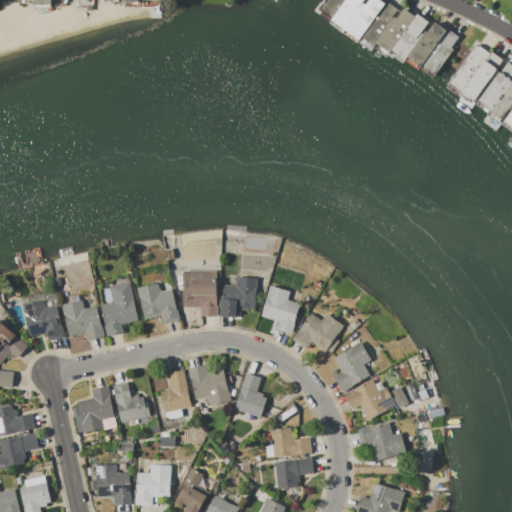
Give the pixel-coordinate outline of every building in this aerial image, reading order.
[(317,8),(322,0),(345,0),(332,19),(317,8)] [(379,0),(345,0),(332,19),(359,38),(360,37),(384,3),(379,0)] [(384,3),(386,1),(401,12),(377,44),(375,43),(373,46),(360,37),(384,3)] [(401,12),(377,44),(389,53),(391,50),(415,17),(403,9),(401,12)] [(391,50),(415,17),(417,14),(428,22),(420,32),(421,33),(403,59),(391,50)] [(421,33),(403,59),(418,69),(421,65),(445,31),(433,22),(426,32),(423,30),(421,33)] [(421,65),(445,31),(447,28),(459,37),(451,48),(453,50),(435,75),(421,65)] [(447,83),(474,45),(477,47),(478,45),(490,53),(485,60),(461,93),(447,83)] [(485,60),(461,93),(475,102),(476,101),(498,70),(485,60)] [(476,101),(498,70),(511,80),(490,111),(476,101)] [(511,80),(490,111),(502,119),(511,105),(511,80)] [(511,126),(502,119),(511,105),(511,126)] [(183,270),(214,271),(214,279),(217,279),(216,316),(199,316),(199,307),(183,307),(183,270)] [(223,285),(235,286),(236,276),(256,278),(253,310),(236,308),(236,317),(220,316),(221,305),(218,304),(218,295),(222,295),(223,285)] [(129,280),(138,320),(121,324),(123,333),(106,336),(99,304),(112,301),(109,285),(129,280)] [(136,287),(157,283),(158,291),(171,288),(178,320),(162,324),(160,315),(143,319),(136,287)] [(268,284),(289,291),(287,299),(300,303),(291,334),(274,329),(276,321),(260,316),(265,301),(263,301),(268,284)] [(22,304),(54,297),(63,337),(47,340),(45,332),(29,335),(22,304)] [(61,304),(81,299),(83,308),(97,305),(104,337),(88,340),(86,331),(67,335),(61,304)] [(326,313),(343,325),(324,351),(310,341),(305,349),(291,338),(297,329),(298,330),(311,313),(321,320),(326,313)] [(0,321),(27,346),(15,358),(9,352),(0,361),(0,321)] [(332,358),(359,342),(370,360),(363,364),(370,376),(342,392),(334,377),(341,373),(332,358)] [(186,368),(204,365),(206,372),(223,368),(230,401),(209,405),(207,397),(193,400),(186,368)] [(183,369),(191,406),(163,412),(159,392),(163,391),(163,389),(170,388),(167,372),(183,369)] [(0,370),(13,372),(11,388),(0,386),(0,370)] [(234,408),(239,391),(238,391),(242,379),(243,379),(246,372),(261,377),(256,391),(262,393),(262,396),(266,398),(260,416),(234,408)] [(343,394),(371,379),(377,391),(385,386),(395,404),(366,420),(359,407),(352,411),(343,394)] [(149,415),(120,421),(112,385),(127,382),(130,397),(137,395),(138,398),(143,397),(144,402),(146,401),(149,415)] [(107,385),(114,417),(101,419),(103,428),(82,433),(76,401),(93,398),(91,389),(107,385)] [(399,386),(407,403),(398,408),(389,391),(399,386)] [(0,408),(11,406),(12,410),(15,409),(17,417),(32,414),(35,429),(0,436),(0,408)] [(357,429),(388,422),(391,434),(399,432),(404,454),(373,460),(369,443),(360,445),(357,429)] [(270,429),(290,428),(290,439),(309,438),(310,453),(265,457),(264,445),(269,445),(269,440),(271,440),(270,429)] [(0,451),(0,440),(35,433),(38,448),(24,451),(25,459),(11,462),(13,467),(0,469),(0,456),(1,456),(0,451)] [(274,462),(296,460),(296,459),(312,457),(313,473),(299,474),(299,482),(297,483),(297,487),(276,489),(274,462)] [(149,464),(170,465),(169,497),(151,496),(151,505),(134,505),(134,494),(135,494),(136,473),(149,473),(149,464)] [(94,465),(116,465),(116,472),(128,472),(128,479),(130,479),(131,504),(113,504),(113,496),(96,497),(94,465)] [(190,468),(202,474),(196,486),(210,493),(200,511),(181,511),(185,505),(182,503),(180,507),(172,503),(190,468)] [(24,511),(20,488),(25,487),(24,481),(45,477),(50,502),(45,503),(46,506),(39,507),(40,511),(24,511)] [(374,483),(404,493),(398,511),(390,510),(389,511),(355,511),(361,496),(368,499),(374,483)] [(0,511),(0,491),(15,489),(19,511),(0,511)] [(204,511),(213,495),(238,507),(235,511),(204,511)] [(256,511),(264,497),(285,507),(282,511),(256,511)]
